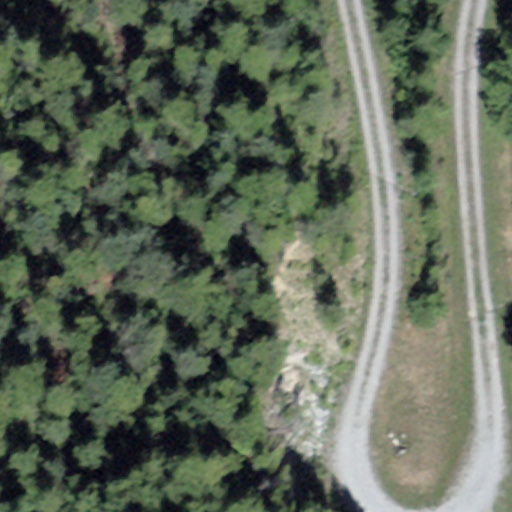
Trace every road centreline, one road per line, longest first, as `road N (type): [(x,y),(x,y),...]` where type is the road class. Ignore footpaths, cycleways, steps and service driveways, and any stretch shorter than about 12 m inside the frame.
road 1 (track): [(378,511),(369,457),(389,260),(354,0)]
road 2 (track): [(473,0),(490,387),(466,511)]
